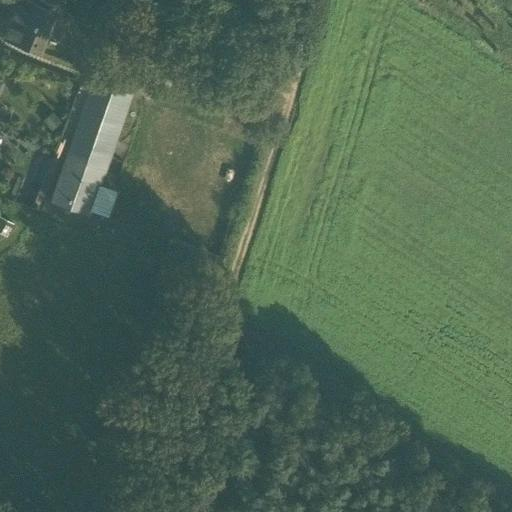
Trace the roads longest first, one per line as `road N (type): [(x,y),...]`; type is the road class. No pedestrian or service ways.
road 1 (track): [(215,318),(505,511)]
road 2 (track): [(314,0),(215,318)]
road 3 (track): [(153,511),(215,318)]
